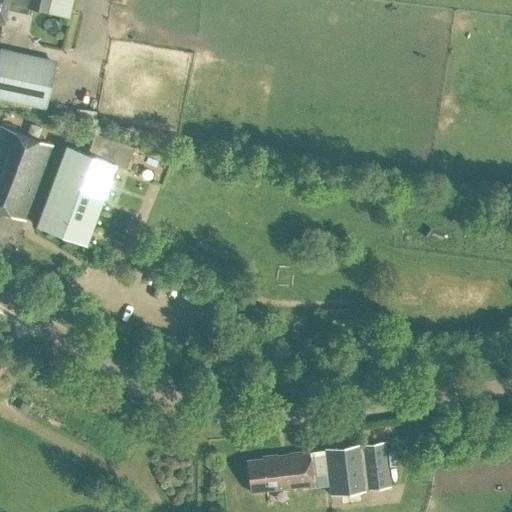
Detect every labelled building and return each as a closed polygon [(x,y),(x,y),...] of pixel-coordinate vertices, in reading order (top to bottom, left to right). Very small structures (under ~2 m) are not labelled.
[(71,0),(0,0),(0,21),(2,22),(7,1),(68,15),(71,0)] [(0,49),(0,98),(43,108),(54,61),(0,49)] [(52,143),(1,124),(0,124),(0,210),(23,219),(52,143)] [(94,133),(88,152),(64,143),(34,224),(85,243),(115,163),(126,167),(133,147),(94,133)] [(0,405),(66,440),(86,403),(0,357),(0,405)] [(385,440),(323,447),(329,494),(339,493),(340,505),(362,502),(361,490),(366,490),(390,487),(388,468),(385,440)] [(311,486),(307,451),(286,453),(286,457),(275,458),(275,455),(260,457),(260,460),(246,461),(250,492),(311,486)]
